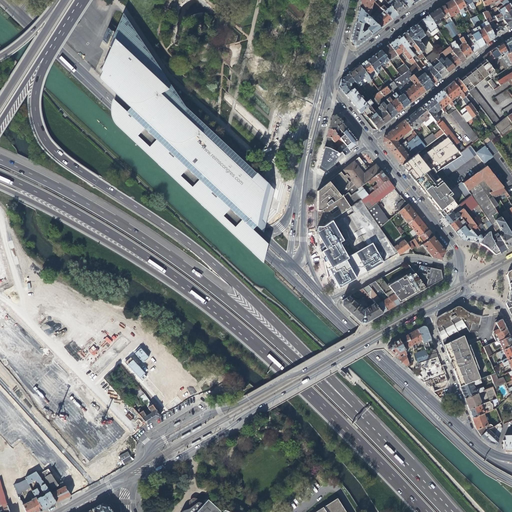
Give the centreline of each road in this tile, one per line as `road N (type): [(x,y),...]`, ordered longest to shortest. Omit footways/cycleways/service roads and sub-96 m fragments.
road 1 (motorway): [(387,443),(226,275),(43,140),(32,92),(60,29)]
road 2 (motorway): [(387,443),(206,282),(98,210),(0,159)]
road 3 (secondary): [(18,15),(278,265)]
road 4 (secondary): [(262,235),(18,15)]
road 5 (motorway): [(198,294),(284,368),(425,511)]
road 6 (secondary): [(164,463),(424,312)]
road 7 (secondary): [(289,275),(506,468)]
road 8 (secondary): [(458,275),(208,414)]
road 9 (motorway): [(0,175),(91,221),(198,294)]
road 10 (motorway): [(15,195),(198,294)]
road 11 (residential): [(511,32),(370,143)]
road 12 (secondary): [(459,266),(455,246),(370,143)]
road 13 (residential): [(98,492),(0,380)]
road 14 (secondary): [(433,402),(327,301)]
road 15 (residential): [(459,266),(405,258),(327,301)]
road 16 (residential): [(327,72),(436,0)]
